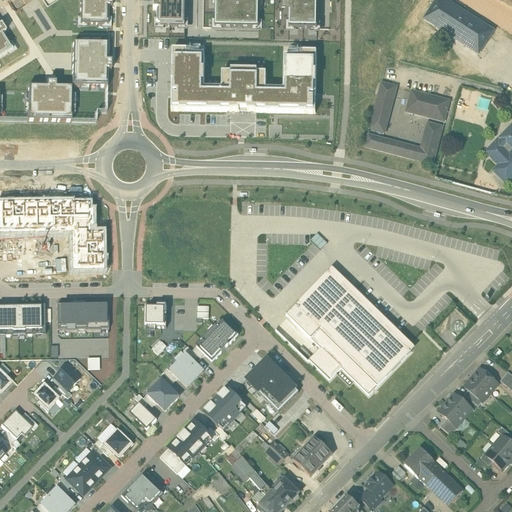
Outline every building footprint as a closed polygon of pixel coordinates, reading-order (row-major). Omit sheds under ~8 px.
[(80,0),(80,25),(108,26),(108,8),(112,8),(111,0),(80,0)] [(157,0),(157,2),(154,1),(154,11),(156,11),(156,20),(154,20),(154,30),(164,30),(164,26),(178,26),(178,30),(188,30),(188,21),(184,21),(184,0),(157,0)] [(259,1),(216,0),(215,27),(258,28),(259,1)] [(317,0),(289,0),(289,4),(286,4),(286,12),(289,12),(289,28),(317,29),(317,0)] [(495,33),(443,0),(438,0),(424,23),(479,58),(495,33)] [(0,58),(12,51),(3,35),(5,33),(0,26),(0,25),(0,58)] [(72,45),(72,88),(72,89),(107,89),(107,72),(110,73),(110,64),(107,64),(107,45),(80,45),(72,45)] [(188,50),(172,50),(171,83),(173,83),(173,111),(245,112),(315,113),(316,53),(301,52),(301,56),(284,56),(283,90),(266,89),(266,73),(257,73),(257,70),(231,70),(231,72),(222,72),(221,89),(204,88),(205,55),(188,55),(188,50)] [(163,91),(162,73),(158,73),(158,68),(146,68),(147,91),(163,91)] [(382,84),(370,130),(384,134),(396,88),(382,84)] [(72,89),(72,88),(55,88),(55,85),(46,85),(46,88),(28,88),(27,123),(71,123),(72,89)] [(449,101),(412,92),(406,112),(444,122),(449,101)] [(489,112),(493,95),(481,93),(478,110),(489,112)] [(368,136),(365,148),(432,165),(442,128),(428,124),(421,150),(368,136)] [(511,128),(511,127),(486,153),(499,166),(497,168),(510,181),(511,178),(511,128)] [(49,204),(49,192),(25,192),(25,204),(49,204)] [(70,205),(0,205),(0,236),(71,236),(71,273),(102,273),(102,235),(89,236),(89,229),(92,229),(91,213),(88,213),(88,206),(70,206),(70,205)] [(311,241),(320,250),(327,243),(318,233),(311,241)] [(332,269),(286,316),(320,348),(309,360),(329,380),(341,368),(369,395),(415,349),(412,345),(332,269)] [(108,305),(56,305),(57,336),(65,336),(65,333),(77,333),(77,336),(85,336),(85,333),(100,333),(100,335),(108,335),(108,305)] [(13,307),(0,306),(0,337),(45,336),(45,322),(51,322),(50,310),(44,310),(44,306),(22,307),(22,309),(13,309),(13,307)] [(157,306),(157,307),(145,307),(144,329),(166,329),(167,306),(157,306)] [(210,319),(210,306),(196,306),(196,319),(210,319)] [(202,342),(196,348),(205,356),(212,363),(239,336),(223,320),(216,326),(215,325),(201,340),(202,342)] [(151,347),(158,355),(166,347),(159,339),(151,347)] [(192,352),(188,348),(184,352),(187,355),(194,362),(198,358),(192,352)] [(200,360),(205,356),(196,348),(192,352),(198,358),(200,360)] [(176,358),(180,361),(186,355),(183,352),(176,358)] [(194,362),(187,355),(178,364),(196,380),(204,372),(194,362)] [(267,358),(244,381),(280,417),(303,394),(267,358)] [(0,396),(1,397),(13,384),(6,376),(10,372),(2,364),(0,365),(0,396)] [(66,364),(53,379),(60,386),(57,389),(63,395),(68,400),(72,396),(68,392),(81,378),(66,364)] [(196,380),(178,364),(170,372),(177,379),(187,389),(196,380)] [(170,372),(167,370),(163,374),(165,375),(173,384),(177,379),(170,372)] [(498,385),(480,370),(472,379),(490,394),(498,385)] [(511,376),(508,373),(500,382),(511,391),(511,376)] [(165,375),(160,380),(162,381),(169,388),(173,384),(165,375)] [(490,394),(472,379),(465,388),(468,391),(482,403),(490,394)] [(169,388),(162,381),(148,395),(156,404),(165,412),(179,398),(169,388)] [(44,384),(32,396),(48,411),(63,395),(57,389),(54,387),(51,391),(44,384)] [(227,387),(202,413),(225,435),(250,408),(227,387)] [(482,403),(468,391),(464,396),(478,408),(482,403)] [(156,404),(148,395),(144,400),(148,404),(152,408),(156,404)] [(472,410),(455,395),(447,404),(464,419),(472,410)] [(144,400),(139,396),(135,400),(139,404),(144,408),(148,404),(144,400)] [(144,408),(139,404),(129,415),(147,431),(157,421),(144,408)] [(464,419),(447,404),(439,413),(447,420),(456,428),(464,419)] [(15,413),(2,427),(7,432),(3,437),(13,446),(16,449),(20,445),(18,443),(32,429),(34,431),(38,426),(24,414),(20,418),(15,413)] [(456,428),(447,420),(440,428),(451,437),(458,429),(456,428)] [(206,433),(194,422),(168,449),(168,450),(173,454),(177,458),(181,462),(186,466),(186,467),(213,440),(206,433)] [(210,428),(206,433),(213,440),(215,442),(219,437),(210,428)] [(511,440),(511,436),(502,428),(498,433),(502,437),(502,436),(510,443),(511,440)] [(118,429),(103,445),(119,460),(134,445),(118,429)] [(250,444),(258,435),(253,431),(246,440),(250,444)] [(327,442),(319,434),(315,439),(323,446),(327,442)] [(511,444),(510,443),(502,436),(502,437),(494,446),(511,461),(511,459),(511,444)] [(0,460),(13,446),(3,437),(0,440),(0,460)] [(323,446),(315,439),(304,450),(321,466),(332,455),(323,446)] [(270,448),(264,441),(261,445),(267,451),(270,448)] [(288,457),(275,443),(270,448),(284,461),(288,457)] [(103,453),(95,445),(91,449),(93,452),(99,458),(103,453)] [(511,461),(494,446),(486,456),(493,463),(502,471),(511,461)] [(284,461),(270,448),(267,451),(266,452),(279,466),(284,461)] [(164,463),(173,454),(168,450),(160,459),(164,463)] [(236,450),(226,459),(233,468),(243,459),(236,450)] [(304,450),(293,461),(310,477),(321,466),(304,450)] [(421,450),(405,466),(418,479),(434,463),(421,450)] [(99,458),(93,452),(80,466),(97,483),(111,469),(99,458)] [(169,467),(177,458),(173,454),(164,463),(169,467)] [(493,463),(486,456),(484,455),(480,459),(489,467),(493,463)] [(173,471),(181,462),(177,458),(169,467),(173,471)] [(243,459),(233,468),(246,483),(250,479),(256,473),(243,459)] [(177,475),(186,466),(181,462),(173,471),(177,475)] [(434,463),(418,479),(448,507),(463,491),(434,463)] [(80,466),(66,480),(72,486),(84,497),(97,483),(80,466)] [(219,473),(209,481),(221,496),(231,488),(219,473)] [(272,493),(256,473),(250,479),(260,492),(262,490),(267,495),(268,495),(269,497),(260,506),(265,511),(264,511),(282,511),(287,508),(275,496),(272,493)] [(392,486),(380,474),(374,479),(373,479),(369,483),(370,484),(366,488),(368,490),(379,501),(379,500),(392,486)] [(143,476),(122,498),(136,511),(146,511),(163,495),(161,493),(165,489),(152,477),(148,481),(143,476)] [(288,477),(272,493),(275,496),(287,508),(294,501),(296,501),(299,498),(298,496),(299,494),(296,491),(299,488),(288,477)] [(66,480),(63,478),(59,482),(61,483),(68,490),(72,486),(66,480)] [(479,485),(473,479),(468,485),(474,491),(479,485)] [(68,490),(61,483),(57,488),(58,489),(65,496),(70,492),(68,490)] [(65,496),(58,489),(50,497),(64,511),(68,511),(75,505),(65,496)] [(379,501),(368,490),(359,499),(372,511),(381,502),(379,500),(379,501)] [(254,498),(260,504),(267,498),(261,492),(254,498)] [(64,511),(50,497),(42,506),(47,511),(64,511)] [(347,497),(332,511),(355,511),(359,509),(347,497)] [(213,507),(207,499),(203,501),(209,510),(213,507)]
